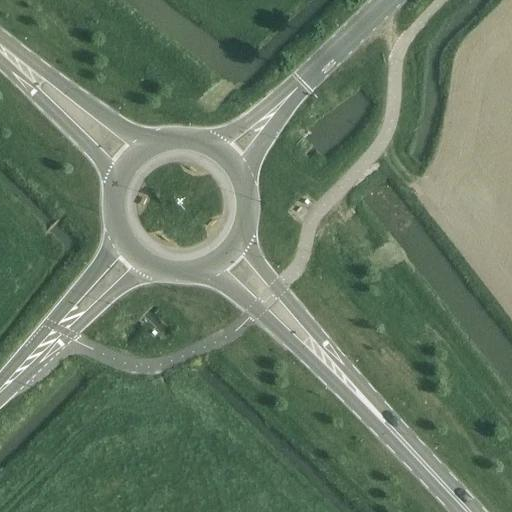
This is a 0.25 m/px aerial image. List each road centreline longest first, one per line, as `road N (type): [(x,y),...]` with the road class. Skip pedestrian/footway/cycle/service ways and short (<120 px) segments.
road 1 (primary): [(204,268),(358,396)]
road 2 (primary): [(358,396),(235,240)]
road 3 (primary): [(144,148),(0,44)]
road 4 (primary): [(0,55),(117,178)]
road 5 (tertiary): [(274,111),(389,0)]
road 6 (primary): [(467,511),(358,396)]
